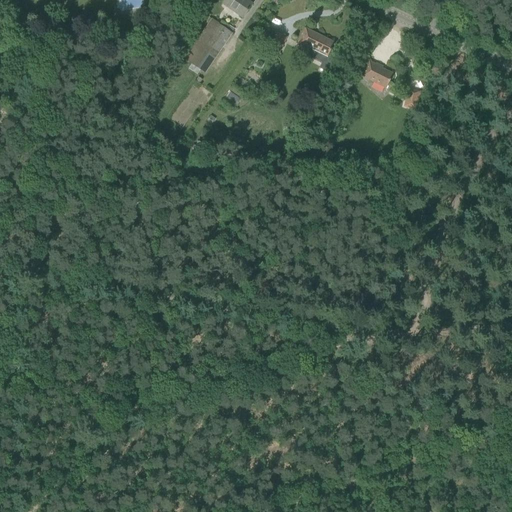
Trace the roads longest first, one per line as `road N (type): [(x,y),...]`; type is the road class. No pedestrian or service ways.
road 1 (track): [(31,511),(97,432),(194,391),(375,334)]
road 2 (track): [(375,334),(0,266)]
road 3 (track): [(0,273),(12,311),(10,511)]
road 4 (track): [(414,335),(445,228),(486,141),(511,124)]
road 5 (tertiary): [(511,68),(365,0)]
